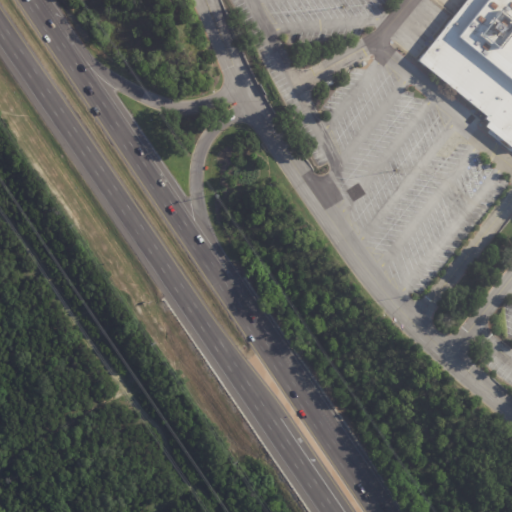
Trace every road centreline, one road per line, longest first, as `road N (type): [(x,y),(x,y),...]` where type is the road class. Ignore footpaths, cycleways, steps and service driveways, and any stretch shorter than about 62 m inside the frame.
road 1 (trunk): [(0,33),(264,425)]
road 2 (trunk): [(223,275),(49,22)]
road 3 (trunk): [(381,511),(223,275)]
